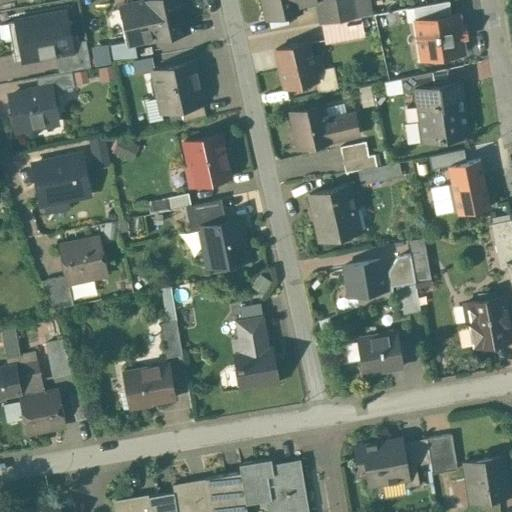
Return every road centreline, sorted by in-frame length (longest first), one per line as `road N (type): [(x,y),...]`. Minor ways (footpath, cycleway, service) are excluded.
road 1 (residential): [(227,0),(321,416)]
road 2 (residential): [(87,456),(321,416)]
road 3 (residential): [(321,416),(511,381)]
